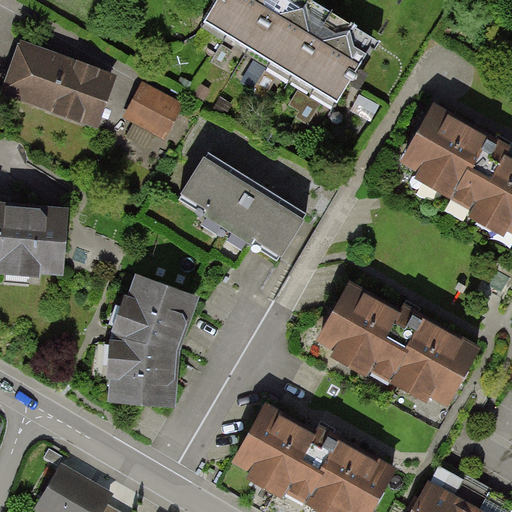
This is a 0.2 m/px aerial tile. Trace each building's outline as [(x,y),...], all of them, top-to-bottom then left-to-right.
[(218,0),(205,23),(336,101),(372,41),(304,0),(218,0)] [(5,93),(100,127),(118,77),(23,42),(5,93)] [(128,117),(166,138),(184,106),(146,85),(128,117)] [(435,106),(403,164),(423,175),(421,179),(511,230),(511,160),(503,156),(508,147),(435,106)] [(277,260),(306,214),(209,154),(180,201),(277,260)] [(0,267),(64,272),(68,213),(10,208),(0,204),(0,267)] [(114,403),(179,405),(181,351),(200,296),(142,274),(119,337),(114,403)] [(317,342),(386,380),(389,375),(414,330),(345,291),(317,342)] [(414,330),(389,375),(445,406),(473,355),(417,324),(414,330)] [(235,461),(304,499),(308,493),(333,448),(263,410),(235,461)] [(333,448),(308,493),(341,511),(370,511),(392,474),(335,443),(333,448)] [(110,511),(104,508),(110,498),(66,472),(41,511),(110,511)] [(403,511),(468,511),(419,485),(403,511)]
